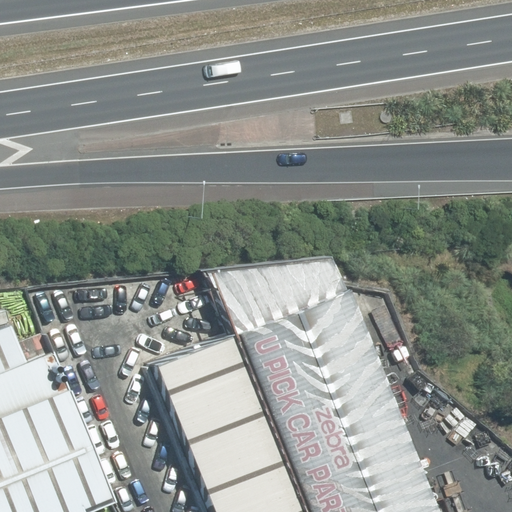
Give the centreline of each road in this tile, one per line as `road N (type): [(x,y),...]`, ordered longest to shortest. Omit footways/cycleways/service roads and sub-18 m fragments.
road 1 (motorway): [(511,36),(0,117)]
road 2 (motorway): [(511,159),(0,178)]
